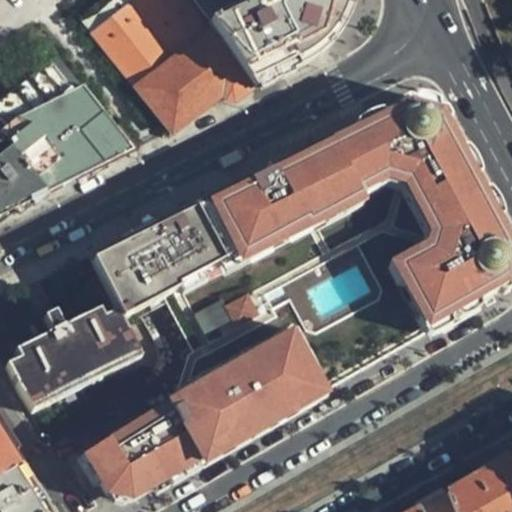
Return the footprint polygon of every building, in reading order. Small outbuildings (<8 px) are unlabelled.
[(229,104),(254,91),(188,0),(136,0),(92,36),(168,134),(195,120),(192,115),(205,105),(213,99),(218,106),(229,104)] [(188,0),(254,91),(280,78),(299,69),(318,55),(323,49),(340,26),(348,10),(349,8),(350,6),(350,4),(351,2),(351,0),(188,0)] [(0,138),(42,192),(44,195),(90,172),(131,152),(58,58),(0,102),(0,138)] [(188,206),(89,255),(118,310),(121,317),(128,313),(170,293),(173,298),(188,291),(185,285),(212,272),(228,263),(231,262),(249,253),(250,254),(316,222),(319,226),(374,199),(372,194),(394,184),(418,189),(443,238),(435,252),(403,268),(413,288),(426,313),(431,324),(423,329),(326,384),(318,388),(290,338),(281,343),(253,359),(236,369),(214,381),(180,400),(174,404),(162,411),(149,418),(135,426),(81,457),(106,497),(129,503),(199,464),(389,355),(511,286),(511,282),(511,252),(432,107),(408,99),(383,111),(248,177),(188,206)] [(0,214),(5,211),(23,197),(27,202),(42,192),(0,138),(0,214)] [(372,194),(374,199),(395,189),(406,194),(415,198),(434,236),(429,245),(395,262),(393,269),(401,286),(410,289),(413,288),(403,268),(435,252),(443,238),(418,189),(394,184),(372,194)] [(216,280),(189,293),(188,291),(173,298),(199,348),(195,350),(176,392),(210,373),(214,381),(236,369),(232,363),(249,352),(253,359),(281,343),(277,337),(292,328),(295,329),(326,384),(423,329),(417,317),(426,313),(413,288),(410,289),(401,286),(393,269),(395,262),(429,245),(434,236),(415,198),(406,194),(395,189),(374,199),(377,204),(321,232),(321,231),(254,263),(250,254),(249,253),(231,262),(235,270),(232,271),(228,263),(212,272),(216,280)] [(316,222),(250,254),(254,263),(321,231),(321,232),(377,204),(374,199),(319,226),(316,222)] [(185,285),(188,291),(189,293),(216,280),(212,272),(185,285)] [(170,293),(128,313),(131,319),(173,298),(170,293)] [(6,367),(30,414),(142,358),(121,317),(118,310),(105,317),(69,335),(64,327),(52,303),(41,309),(30,315),(42,338),(46,347),(15,363),(6,367)] [(69,335),(105,317),(101,309),(64,327),(69,335)] [(423,329),(431,324),(426,313),(417,317),(423,329)] [(290,338),(318,388),(326,384),(295,329),(292,328),(277,337),(281,343),(290,338)] [(11,355),(15,363),(46,347),(42,338),(11,355)] [(236,369),(253,359),(249,352),(232,363),(236,369)] [(176,392),(180,400),(214,381),(210,373),(176,392)] [(146,414),(149,418),(162,411),(159,406),(146,414)] [(0,483),(18,472),(0,442),(0,483)] [(511,511),(511,461),(511,460),(481,477),(446,497),(451,511),(511,511)] [(37,483),(26,467),(18,472),(29,489),(37,483)] [(0,483),(0,511),(43,511),(29,489),(18,472),(0,483)] [(430,506),(418,511),(451,511),(446,497),(430,506)]
